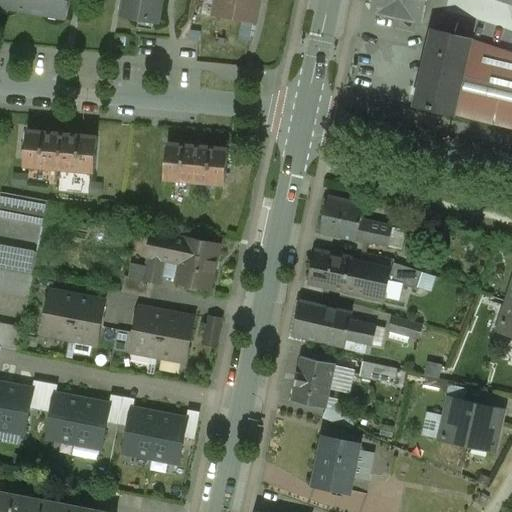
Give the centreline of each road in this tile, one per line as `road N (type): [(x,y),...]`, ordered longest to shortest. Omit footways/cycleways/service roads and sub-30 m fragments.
road 1 (secondary): [(303,118),(219,511)]
road 2 (residential): [(0,81),(303,118)]
road 3 (residential): [(303,118),(511,168)]
road 4 (secondary): [(329,0),(303,118)]
